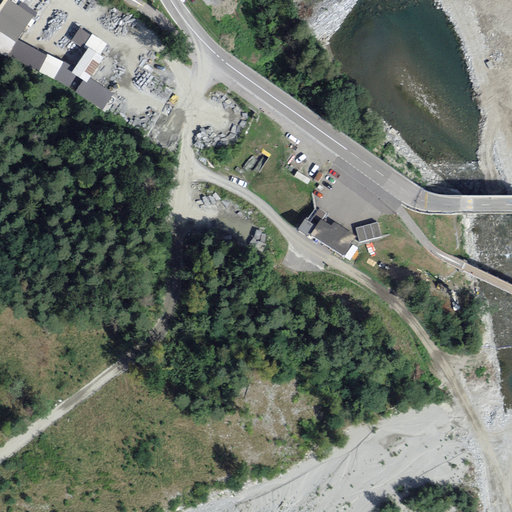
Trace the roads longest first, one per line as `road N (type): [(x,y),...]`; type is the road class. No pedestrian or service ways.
road 1 (track): [(437,364),(409,373),(285,354),(173,313),(189,168)]
road 2 (secondary): [(452,204),(418,199),(271,96),(211,48),(169,0)]
road 3 (track): [(189,168),(228,176),(391,299),(437,364)]
road 4 (track): [(173,313),(109,373),(0,450)]
road 5 (track): [(109,373),(165,394),(208,440),(183,463)]
road 6 (track): [(189,168),(211,48)]
